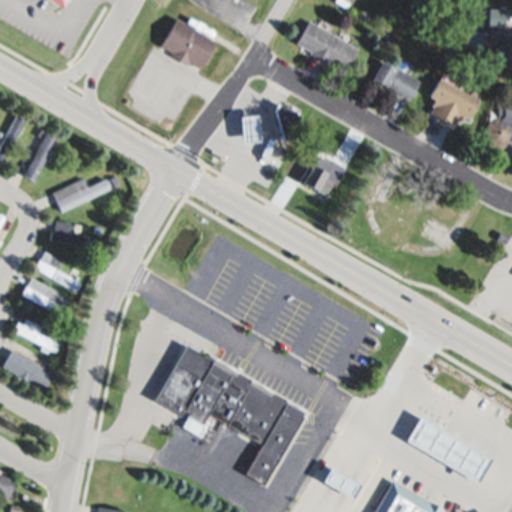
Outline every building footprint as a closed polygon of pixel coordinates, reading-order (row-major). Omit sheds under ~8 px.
[(327,0),(327,2),(347,10),(351,0),(327,0)] [(410,8),(414,0),(417,0),(423,3),(417,13),(410,8)] [(488,9),(504,10),(503,26),(487,25),(488,9)] [(173,17),(214,42),(198,69),(187,61),(185,65),(169,56),(171,52),(157,44),(173,17)] [(308,20),(356,50),(343,71),(330,63),(328,67),(309,55),(310,52),(294,42),(308,20)] [(511,29),(511,63),(498,63),(498,43),(488,43),(487,30),(511,29)] [(370,78),(381,59),(417,81),(406,100),(370,78)] [(438,77),(478,100),(467,119),(461,116),(458,121),(455,119),(452,126),(429,113),(432,107),(429,106),(432,99),(427,96),(438,77)] [(275,103),(297,115),(283,140),(279,137),(271,110),(275,103)] [(511,105),(511,143),(510,143),(498,147),(487,144),(483,133),(486,122),(497,117),(496,107),(511,105)] [(254,115),(257,140),(241,142),(238,117),(254,115)] [(0,161),(17,119),(9,116),(1,136),(0,135),(0,161)] [(54,137),(31,182),(22,177),(45,132),(54,137)] [(316,155),(328,163),(331,158),(346,169),(327,198),(299,180),(316,155)] [(114,175),(118,185),(110,188),(106,178),(114,175)] [(49,192),(81,178),(85,185),(102,177),(108,190),(60,212),(56,203),(54,204),(49,192)] [(420,208),(397,250),(375,238),(389,214),(380,209),(385,201),(393,205),(398,195),(420,208)] [(47,241),(49,230),(52,230),(53,218),(69,220),(68,231),(71,232),(73,223),(79,224),(78,234),(96,236),(94,246),(47,241)] [(94,226),(101,227),(100,234),(93,234),(94,226)] [(495,240),(501,232),(509,238),(504,246),(495,240)] [(42,251),(60,261),(56,269),(80,282),(75,292),(32,268),(42,251)] [(29,277),(70,301),(61,317),(20,293),(29,277)] [(11,330),(17,320),(22,323),(24,318),(40,327),(37,332),(59,344),(54,353),(49,350),(47,354),(38,350),(40,345),(11,330)] [(0,366),(10,349),(53,374),(42,392),(0,366)] [(152,402),(173,363),(184,349),(209,364),(302,414),(263,484),(244,473),(260,443),(206,413),(201,423),(205,426),(198,437),(178,426),(182,418),(152,402)] [(0,493),(0,472),(12,476),(7,495),(0,493)]
